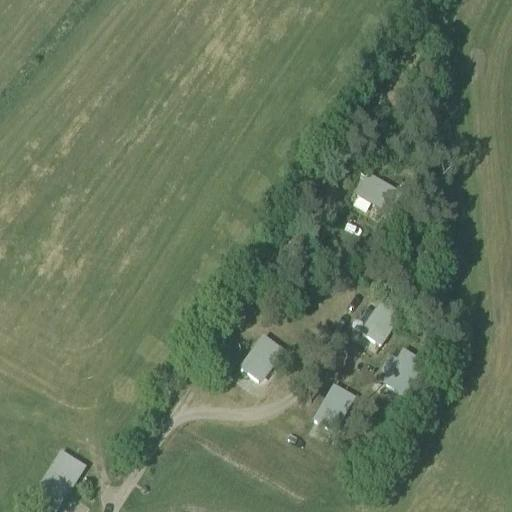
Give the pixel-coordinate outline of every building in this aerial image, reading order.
[(271,199),(281,181),(259,168),(248,185),(271,199)] [(367,177),(356,196),(391,217),(402,198),(367,177)] [(287,262),(286,264),(287,267),(288,269),(290,271),(292,272),(295,272),(297,272),(299,271),(301,269),(305,262),(305,260),(305,258),(303,255),(302,254),(299,252),(297,252),(294,252),(292,253),(290,255),(288,259),(287,262)] [(381,303),(359,336),(380,350),(402,317),(381,303)] [(262,340),(238,371),(256,386),(281,355),(262,340)] [(403,354),(383,389),(403,401),(424,366),(403,354)] [(333,388),(311,422),(331,435),(353,401),(333,388)] [(23,511),(57,511),(84,471),(59,454),(22,511),(23,511)]
